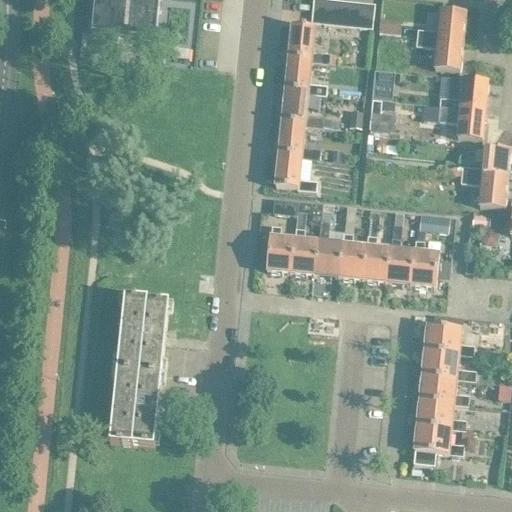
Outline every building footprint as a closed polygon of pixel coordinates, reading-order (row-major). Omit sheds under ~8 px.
[(90,0),(88,31),(92,31),(91,35),(155,41),(159,0),(90,0)] [(324,26),(326,1),(318,0),(313,0),(311,25),(324,26)] [(336,28),(338,2),(326,1),(324,26),(336,28)] [(348,29),(351,3),(338,2),(336,28),(348,29)] [(361,30),(362,5),(351,3),(348,29),(361,30)] [(362,5),(361,30),(372,32),(375,6),(362,5)] [(417,40),(462,44),(465,16),(441,13),(439,34),(418,32),(417,40)] [(381,21),(380,34),(401,36),(402,23),(381,21)] [(311,63),(311,64),(329,66),(330,56),(311,54),(314,30),(292,28),(289,60),(311,63)] [(462,44),(417,40),(416,47),(437,50),(435,72),(459,74),(462,44)] [(311,63),(289,60),(285,92),(308,95),(308,97),(326,98),(327,88),(308,86),(311,64),(311,63)] [(440,109),(485,113),(488,84),(463,82),(461,103),(440,101),(440,109)] [(308,95),(285,92),(282,124),(304,127),(304,128),(333,132),(334,121),(305,118),(308,97),(308,95)] [(481,143),(485,113),(440,109),(423,107),(421,122),(438,124),(437,131),(458,134),(457,140),(481,143)] [(370,132),(395,134),(397,116),(372,114),(370,132)] [(304,127),(282,124),(278,156),(301,159),(301,161),(319,163),(319,157),(341,160),(342,149),(321,147),(320,152),(302,150),(304,128),(304,127)] [(461,177),(507,183),(510,154),(485,151),(483,171),(462,169),(461,177)] [(301,159),(278,156),(275,189),(298,192),(316,194),(317,184),(299,182),(301,161),(301,159)] [(507,183),(461,177),(460,186),(481,188),(479,209),(504,212),(507,183)] [(298,206),(274,203),(273,216),(297,219),(298,206)] [(394,227),(402,228),(403,216),(395,215),(394,227)] [(291,276),(295,242),(279,240),(280,230),(272,229),(271,239),(270,239),(266,273),(291,276)] [(315,278),(319,244),(304,243),(305,233),(296,232),(295,242),(291,276),(315,278)] [(315,278),(339,281),(343,247),(327,245),(328,235),(320,234),(319,244),(315,278)] [(343,247),(339,281),(363,283),(366,249),(352,247),(353,237),(344,237),(343,247)] [(387,286),(391,252),(375,250),(376,240),(367,239),(366,249),(363,283),(387,286)] [(411,288),(414,254),(400,253),(401,242),(392,241),(391,252),(387,286),(411,288)] [(423,255),(424,245),(415,244),(414,254),(411,288),(436,291),(439,257),(423,255)] [(154,450),(157,418),(168,304),(124,299),(109,446),(154,450)] [(425,354),(459,358),(473,360),(474,349),(460,347),(462,332),(428,329),(425,354)] [(422,379),(457,383),(478,386),(479,376),(458,373),(459,358),(425,354),(422,379)] [(420,404),(454,408),(468,409),(469,399),(455,398),(457,383),(422,379),(420,404)] [(417,429),(452,433),(465,434),(466,424),(452,423),(454,408),(420,404),(417,429)] [(500,440),(511,441),(511,410),(503,409),(500,440)] [(452,433),(417,429),(413,467),(434,469),(436,457),(449,459),(449,458),(462,459),(463,449),(450,448),(452,433)]
